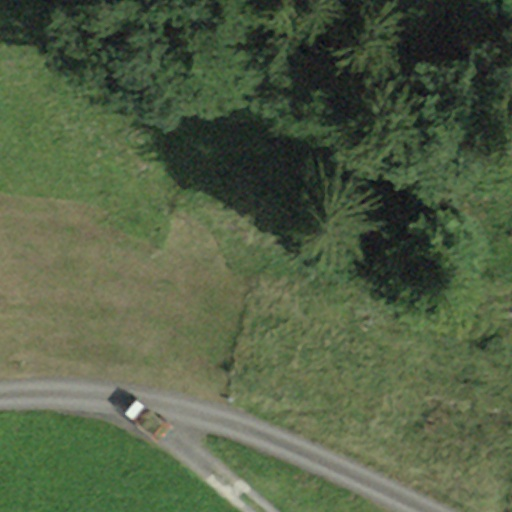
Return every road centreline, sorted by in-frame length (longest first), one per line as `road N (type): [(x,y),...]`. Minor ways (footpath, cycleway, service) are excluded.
road 1 (track): [(0,409),(132,404),(401,511)]
road 2 (track): [(263,511),(132,404)]
